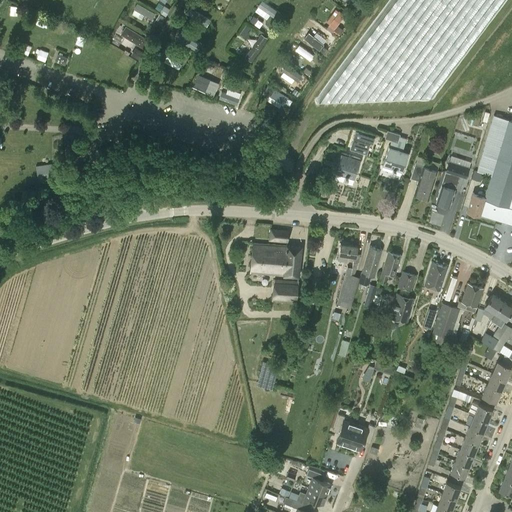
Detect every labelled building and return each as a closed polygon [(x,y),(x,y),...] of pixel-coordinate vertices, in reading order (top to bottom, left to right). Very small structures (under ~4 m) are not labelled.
[(356,12),(360,5),(354,0),(349,7),(356,12)] [(137,3),(132,14),(150,23),(156,11),(137,3)] [(338,10),(335,8),(326,21),(329,23),(326,29),(332,33),(338,37),(343,30),(337,25),(344,14),(339,10),(338,10)] [(246,24),(240,33),(244,36),(250,27),(246,24)] [(246,56),(253,61),(268,36),(260,32),(246,56)] [(313,38),(311,43),(319,47),(322,42),(313,38)] [(44,60),(48,50),(40,47),(37,57),(44,60)] [(54,61),(64,65),(67,57),(57,54),(54,61)] [(180,68),(182,63),(167,56),(165,61),(180,68)] [(213,94),(218,83),(196,73),(191,85),(213,94)] [(19,82),(15,93),(26,97),(30,85),(19,82)] [(43,98),(42,106),(49,108),(51,100),(43,98)] [(476,170),(473,170),(471,179),(480,181),(482,173),(490,175),(483,196),(482,196),(483,193),(478,192),(477,194),(472,193),(466,211),(479,216),(480,215),(511,224),(511,120),(493,114),(476,170)] [(408,151),(395,148),(400,134),(387,130),(384,138),(391,140),(389,145),(388,145),(382,166),(401,172),(408,151)] [(372,144),(374,137),(355,131),(353,136),(349,149),(366,154),(370,143),(372,144)] [(353,179),(360,159),(341,153),(334,173),(353,179)] [(418,180),(414,194),(428,198),(437,170),(439,163),(417,156),(415,163),(410,177),(418,180)] [(465,178),(469,167),(448,160),(441,184),(435,202),(448,206),(454,188),(449,187),(453,174),(465,178)] [(36,166),(38,178),(59,174),(57,162),(36,166)] [(288,230),(270,228),(269,229),(268,239),(268,240),(269,240),(287,242),(288,230)] [(285,245),(253,242),(249,270),(283,272),(282,276),(298,277),(301,246),(285,244),(285,245)] [(350,308),(358,281),(359,276),(353,275),(358,260),(359,253),(356,253),(357,245),(340,243),(337,260),(346,261),(347,255),(352,256),(352,259),(348,259),(345,273),(336,303),(350,308)] [(360,272),(359,276),(358,281),(368,284),(370,275),(374,276),(381,249),(369,245),(361,272),(360,272)] [(388,251),(378,281),(385,283),(388,273),(394,275),(401,255),(388,251)] [(440,288),(447,267),(431,261),(424,283),(440,288)] [(402,271),(398,285),(410,289),(415,275),(402,271)] [(450,299),(458,276),(453,274),(444,297),(450,299)] [(298,281),(298,280),(274,279),(271,302),(295,304),(297,288),(298,281)] [(459,322),(458,322),(461,313),(462,314),(463,310),(464,311),(465,308),(474,311),(476,306),(482,288),(467,283),(461,301),(458,300),(456,307),(441,302),(431,332),(432,333),(423,361),(428,362),(432,348),(444,352),(446,348),(441,346),(444,336),(450,338),(453,339),(459,322)] [(372,301),(376,286),(370,284),(365,299),(364,305),(370,307),(371,301),(372,301)] [(394,299),(385,296),(380,310),(390,313),(389,316),(407,322),(414,299),(396,293),(394,299)] [(478,307),(474,319),(477,320),(480,321),(483,313),(491,318),(502,300),(492,293),(484,306),(483,309),(478,307)] [(492,348),(507,325),(503,322),(505,320),(511,308),(511,306),(502,300),(491,318),(490,320),(487,326),(495,331),(487,343),(486,344),(492,348)] [(430,328),(436,311),(428,308),(423,326),(430,328)] [(511,329),(511,328),(507,325),(492,348),(498,351),(499,350),(511,329)] [(458,344),(462,346),(468,330),(463,328),(458,344)] [(348,340),(342,339),(338,353),(345,355),(348,340)] [(467,348),(463,360),(467,362),(472,350),(467,348)] [(511,364),(511,359),(509,357),(508,357),(504,354),(500,362),(511,367),(511,364)] [(463,360),(459,372),(463,374),(467,362),(463,360)] [(505,379),(511,367),(500,362),(497,361),(491,372),(505,379)] [(394,370),(394,363),(376,362),(375,370),(394,370)] [(369,364),(362,376),(367,380),(375,367),(369,364)] [(403,372),(405,367),(398,364),(396,370),(403,372)] [(463,374),(459,372),(455,384),(459,385),(463,374)] [(491,372),(486,383),(500,390),(505,379),(491,372)] [(495,402),(500,390),(486,383),(481,395),(495,402)] [(451,395),(447,405),(453,407),(456,397),(451,395)] [(492,409),(478,403),(473,415),(487,421),(492,409)] [(449,418),(453,407),(447,405),(443,416),(449,418)] [(336,443),(348,447),(355,424),(343,420),(344,416),(338,414),(333,429),(339,431),(336,443)] [(473,415),(468,426),(482,432),(487,421),(473,415)] [(443,416),(439,428),(445,430),(449,418),(443,416)] [(355,424),(348,447),(360,451),(364,439),(370,441),(375,426),(369,424),(367,428),(355,424)] [(468,426),(464,437),(478,443),(482,432),(468,426)] [(441,442),(445,430),(439,428),(435,440),(441,442)] [(464,437),(459,450),(472,455),(478,443),(464,437)] [(435,440),(431,452),(437,454),(441,442),(435,440)] [(459,450),(454,461),(468,467),(472,455),(459,450)] [(431,452),(427,463),(433,465),(437,454),(431,452)] [(468,467),(454,461),(450,472),(463,477),(468,467)] [(511,467),(508,466),(503,478),(511,481),(511,467)] [(312,477),(308,487),(327,494),(331,484),(322,480),(325,475),(308,468),(306,474),(312,477)] [(288,471),(285,477),(293,480),(295,474),(288,471)] [(420,486),(426,488),(429,478),(423,476),(420,486)] [(511,494),(511,481),(503,478),(498,489),(511,495),(511,494)] [(446,482),(441,494),(455,499),(460,487),(446,482)] [(422,498),(426,488),(420,486),(416,496),(422,498)] [(296,500),(310,506),(312,500),(323,504),(327,494),(308,487),(304,496),(298,494),(296,500)] [(451,510),(455,499),(441,494),(437,504),(451,510)] [(308,511),(307,511),(310,506),(296,500),(285,496),(283,503),(284,503),(283,505),(290,508),(288,511),(308,511)] [(416,496),(412,508),(418,510),(422,498),(416,496)]
